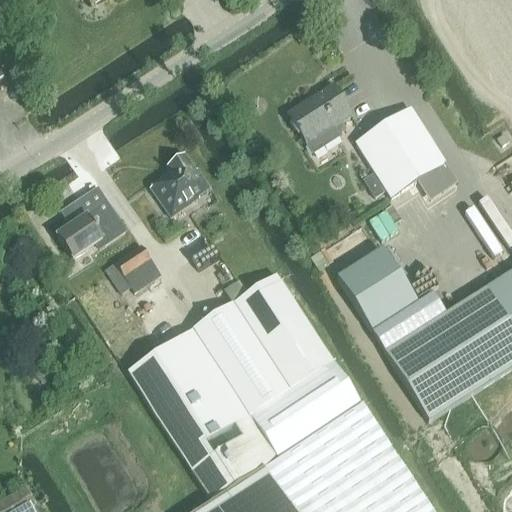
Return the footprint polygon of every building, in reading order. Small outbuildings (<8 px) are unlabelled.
[(309,149),(353,121),(333,91),(315,102),(318,107),(293,123),(309,149)] [(391,203),(440,171),(445,168),(410,113),(356,147),(391,203)] [(496,142),(501,150),(509,144),(504,137),(496,142)] [(196,173),(195,174),(184,159),(167,171),(171,177),(169,178),(170,178),(167,180),(166,181),(165,179),(161,182),(162,183),(150,192),(170,220),(210,193),(196,173)] [(103,250),(124,236),(96,193),(66,212),(76,226),(56,239),(72,264),(100,245),(103,250)] [(356,224),(391,211),(387,199),(351,212),(356,224)] [(133,298),(160,280),(140,249),(113,267),(133,298)] [(371,337),(405,315),(416,308),(417,307),(382,253),(336,282),(371,337)] [(511,277),(485,294),(511,335),(511,277)] [(360,409),(276,280),(126,376),(182,463),(233,430),(241,442),(190,475),(211,507),(263,473),(360,409)] [(511,373),(511,335),(485,294),(384,360),(428,427),(511,373)] [(416,308),(405,315),(410,322),(421,315),(416,308)] [(36,377),(37,381),(41,385),(45,385),(52,378),(43,370),(36,377)] [(427,511),(360,409),(263,473),(288,511),(427,511)] [(288,511),(263,473),(211,507),(203,511),(288,511)] [(29,511),(36,508),(25,489),(0,503),(0,511),(29,511)]
